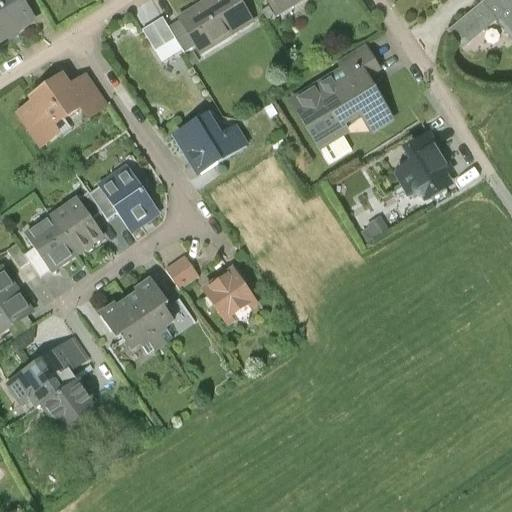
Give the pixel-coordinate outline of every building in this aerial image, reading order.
[(18,0),(0,0),(0,48),(36,26),(20,3),(18,0)] [(254,27),(236,0),(216,0),(179,23),(181,25),(195,49),(202,59),(254,27)] [(267,0),(279,18),(306,0),(267,0)] [(511,36),(511,0),(492,0),(483,8),(449,36),(454,43),(461,52),(496,23),(509,39),(511,36)] [(169,33),(163,22),(143,34),(161,64),(181,51),(169,33)] [(195,49),(181,25),(169,33),(181,51),(184,56),(195,49)] [(359,67),(370,84),(382,76),(366,51),(338,68),(343,77),(359,67)] [(370,84),(359,67),(343,77),(293,106),(323,156),(351,139),(346,131),(363,121),(372,137),(393,124),(370,84)] [(86,79),(67,91),(81,114),(88,124),(107,111),(86,79)] [(55,131),(81,114),(67,91),(61,82),(30,101),(34,108),(19,117),(38,148),(58,136),(55,131)] [(223,138),(212,120),(189,134),(188,132),(174,141),(198,178),(248,147),(236,130),(223,138)] [(453,176),(431,140),(405,156),(408,162),(397,169),(401,175),(397,177),(395,182),(409,203),(415,200),(417,203),(418,204),(422,205),(424,205),(426,203),(430,210),(447,199),(445,195),(453,190),(446,180),(453,176)] [(128,173),(99,192),(100,194),(116,218),(131,238),(150,225),(159,219),(128,173)] [(100,194),(90,201),(101,217),(106,225),(116,218),(100,194)] [(87,198),(79,204),(92,223),(101,217),(90,201),(87,198)] [(92,223),(79,203),(52,221),(77,258),(82,254),(87,255),(92,252),(92,248),(104,240),(92,223)] [(77,258),(52,221),(26,239),(36,254),(50,274),(51,276),(77,258)] [(368,232),(357,239),(363,249),(388,234),(380,222),(367,230),(368,232)] [(16,249),(6,256),(20,276),(30,269),(25,261),(16,249)] [(36,254),(25,261),(30,269),(39,282),(50,274),(36,254)] [(185,261),(166,274),(182,297),(201,283),(185,261)] [(0,305),(18,293),(2,269),(0,270),(0,305)] [(256,309),(232,275),(205,294),(229,328),(256,309)] [(170,307),(152,283),(136,295),(139,299),(129,306),(159,348),(171,340),(166,333),(174,327),(165,314),(171,310),(170,307)] [(33,314),(18,293),(0,305),(0,337),(9,331),(24,320),(33,314)] [(177,302),(170,307),(171,310),(165,314),(174,327),(177,332),(191,322),(177,302)] [(117,308),(100,320),(118,345),(128,359),(143,349),(148,356),(159,348),(129,306),(120,312),(117,308)] [(31,330),(24,320),(9,331),(16,340),(31,330)] [(83,364),(68,342),(2,388),(19,412),(31,404),(38,414),(40,412),(76,387),(68,375),(83,364)] [(128,359),(118,345),(109,352),(124,373),(133,367),(128,359)] [(76,387),(40,412),(59,438),(94,413),(76,387)]
